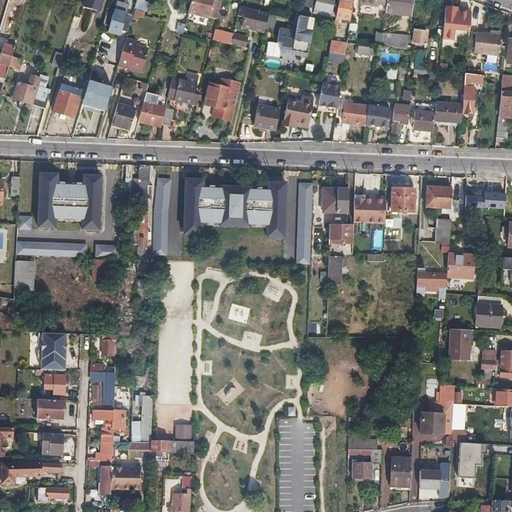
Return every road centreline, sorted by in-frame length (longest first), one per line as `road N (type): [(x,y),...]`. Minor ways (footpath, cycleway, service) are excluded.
road 1 (residential): [(511,165),(0,147)]
road 2 (track): [(83,339),(77,511)]
